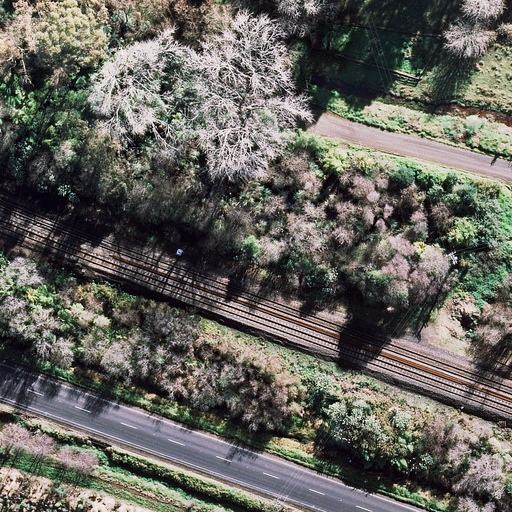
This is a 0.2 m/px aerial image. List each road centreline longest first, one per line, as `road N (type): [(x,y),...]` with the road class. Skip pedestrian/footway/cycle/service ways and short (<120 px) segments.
road 1 (residential): [(377,511),(0,381)]
road 2 (residential): [(285,112),(511,170)]
